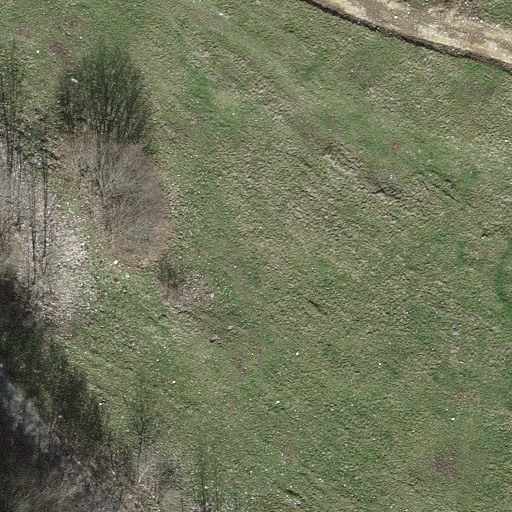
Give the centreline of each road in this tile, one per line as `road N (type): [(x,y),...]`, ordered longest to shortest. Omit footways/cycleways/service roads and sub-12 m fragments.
road 1 (track): [(0,366),(118,511)]
road 2 (track): [(357,0),(511,49)]
